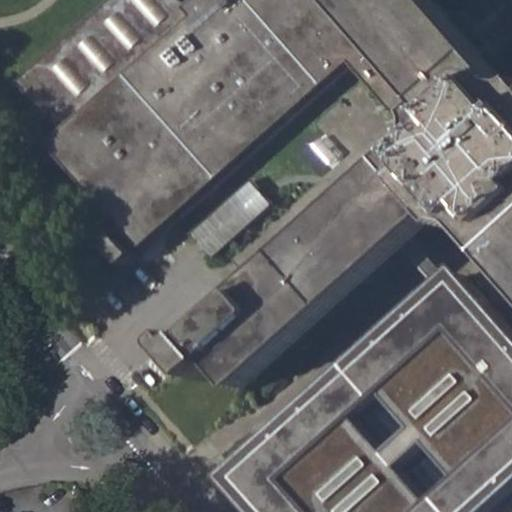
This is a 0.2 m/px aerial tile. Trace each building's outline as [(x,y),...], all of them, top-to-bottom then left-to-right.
[(511,58),(493,39),(504,28),(511,35),(511,0),(474,0),(475,0),(474,0),(200,0),(114,0),(32,75),(74,125),(66,134),(159,239),(369,53),(438,130),(211,336),(203,327),(197,334),(195,341),(222,370),(234,362),(258,386),(414,246),(428,233),(453,210),(464,220),(475,217),(489,221),(511,246),(511,58)] [(241,194),(197,233),(217,255),(261,216),(241,194)] [(439,298),(446,304),(459,291),(428,233),(414,246),(439,298)] [(510,511),(511,511),(511,338),(464,287),(459,291),(446,304),(439,298),(222,493),(239,511),(510,511)] [(0,409),(5,416),(22,404),(16,395),(0,409)]
